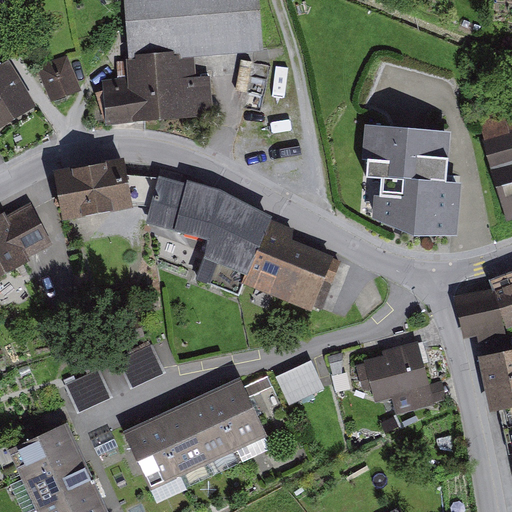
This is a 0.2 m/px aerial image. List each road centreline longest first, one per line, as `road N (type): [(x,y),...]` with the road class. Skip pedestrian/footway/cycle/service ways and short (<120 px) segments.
road 1 (residential): [(432,279),(364,255),(204,165),(159,149),(77,146),(0,187)]
road 2 (residential): [(432,279),(458,352),(493,511)]
